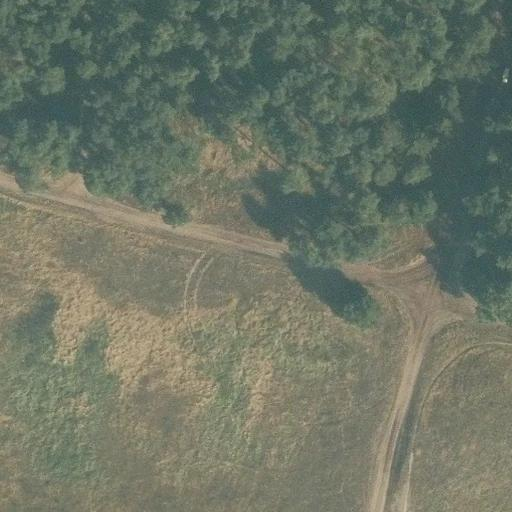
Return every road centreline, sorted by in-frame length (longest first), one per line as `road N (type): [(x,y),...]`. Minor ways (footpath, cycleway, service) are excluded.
road 1 (track): [(56,207),(438,301),(511,13)]
road 2 (track): [(384,511),(438,301),(511,320)]
